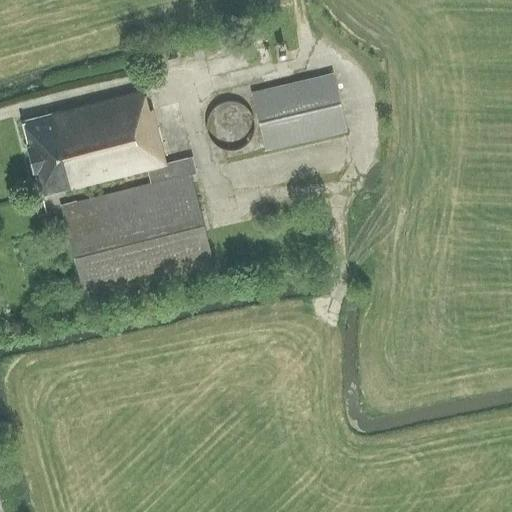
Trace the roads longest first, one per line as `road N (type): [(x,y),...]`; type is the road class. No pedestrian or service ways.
road 1 (track): [(333,56),(351,84),(364,145),(207,182),(185,92)]
road 2 (track): [(507,378),(470,363),(445,337),(444,181),(335,182)]
road 3 (track): [(333,56),(168,96)]
road 4 (track): [(334,315),(341,274),(333,152)]
